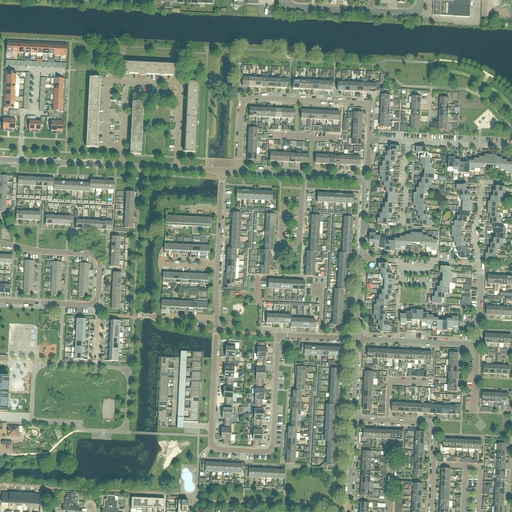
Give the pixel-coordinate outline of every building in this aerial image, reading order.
[(440,16),(453,17),(470,18),(471,0),(453,0),(454,2),(441,1),(434,1),(433,16),(440,16)] [(125,74),(142,75),(143,64),(125,63),(125,74)] [(142,75),(149,75),(159,76),(160,65),(143,64),(142,75)] [(159,76),(167,76),(177,77),(177,72),(178,72),(178,71),(177,71),(177,66),(160,65),(159,76)] [(89,95),(100,96),(100,78),(96,78),(95,78),(89,78),(89,95)] [(325,82),(324,91),(331,91),(331,84),(333,84),(333,80),(329,80),(329,82),(325,82)] [(375,93),(376,85),(379,85),(379,83),(376,83),(376,81),(373,81),(373,83),(369,82),(369,84),(369,93),(375,93)] [(188,83),(187,93),(187,100),(198,101),(199,83),(193,83),(193,82),(192,82),(192,83),(188,83)] [(89,95),(88,113),(99,113),(100,96),(89,95)] [(186,118),(197,118),(198,101),(187,100),(186,118)] [(131,120),(143,121),(143,103),(138,103),(138,102),(137,102),(137,103),(132,103),(131,120)] [(88,113),(87,130),(98,131),(99,113),(88,113)] [(186,118),(185,128),(185,135),(196,136),(197,118),(186,118)] [(131,120),(130,137),(142,138),(143,121),(131,120)] [(97,148),(98,131),(87,130),(86,148),(97,148)] [(185,135),(184,152),(195,153),(196,136),(185,135)] [(130,155),(141,155),(142,138),(130,137),(130,155)] [(273,192),(266,192),(266,201),(268,201),(274,207),(274,208),(275,201),(272,201),(273,193),(273,192)] [(166,216),(165,226),(192,227),(192,235),(200,235),(200,228),(211,228),(211,218),(166,216)] [(174,245),(164,244),(164,254),(169,254),(169,251),(173,251),(174,245)] [(183,245),(174,245),(173,251),(173,254),(178,254),(178,251),(182,252),(183,245)] [(192,246),(183,245),(182,252),(182,255),(187,255),(187,252),(191,252),(192,246)] [(201,246),(192,246),(191,252),(191,255),(196,255),(196,252),(200,253),(201,246)] [(200,253),(200,256),(205,256),(205,253),(209,253),(210,246),(201,246),(200,253)] [(163,280),(163,282),(172,283),(172,273),(163,273),(163,280)] [(181,274),(172,273),(172,283),(181,283),(181,274)] [(181,283),(190,284),(190,274),(181,274),(181,283)] [(199,275),(190,274),(190,284),(199,284),(199,281),(199,275)] [(199,281),(203,281),(203,284),(208,285),(208,275),(199,275),(199,281)] [(235,279),(226,279),(226,281),(224,281),(224,285),(224,288),(232,289),(232,286),(235,286),(235,282),(239,282),(239,280),(235,279)] [(162,301),(161,310),(166,311),(166,308),(170,308),(171,301),(162,301)] [(180,302),(171,301),(170,308),(170,311),(175,311),(175,308),(179,308),(180,302)] [(189,302),(180,302),(179,308),(179,311),(184,311),(184,308),(188,309),(189,302)] [(197,309),(198,303),(189,302),(188,309),(188,312),(193,312),(193,309),(197,309)] [(207,303),(198,303),(197,309),(197,312),(202,312),(202,309),(207,310),(207,303)] [(266,323),(272,323),(273,315),(269,314),(269,312),(267,312),(267,314),(266,314),(266,316),(263,316),(263,319),(266,320),(266,323)] [(333,320),(332,322),(326,328),(333,328),(333,326),(341,326),(342,320),(333,320)] [(226,346),(225,352),(235,352),(235,342),(228,341),(228,342),(229,342),(229,346),(226,346)] [(257,353),(266,354),(267,348),(264,348),(264,343),(265,343),(258,343),(257,353)] [(310,347),(311,347),(311,345),(301,344),(301,352),(304,352),(304,355),(310,355),(310,347)] [(186,362),(192,362),(201,363),(201,353),(192,352),(192,359),(186,359),(186,362)] [(234,362),(235,352),(225,352),(225,357),(228,357),(228,362),(234,362)] [(257,353),(256,363),(263,364),(263,359),(266,359),(266,354),(257,353)] [(161,358),(160,368),(169,368),(169,361),(174,361),(174,358),(161,358)] [(200,373),(201,363),(192,362),(191,369),(186,368),(185,372),(191,372),(200,373)] [(234,373),(234,362),(228,362),(228,367),(225,367),(224,372),(234,373)] [(263,368),(263,364),(256,363),(256,374),(265,374),(266,369),(263,368)] [(295,364),(295,373),(305,374),(306,368),(303,367),(303,364),(295,364)] [(169,378),(169,371),(174,371),(174,368),(169,368),(160,368),(160,378),(169,378)] [(200,382),(200,373),(191,372),(191,379),(185,378),(185,382),(191,382),(200,382)] [(233,383),(234,373),(224,372),(224,378),(227,378),(227,383),(233,383)] [(256,374),(255,384),(262,384),(262,380),(265,380),(265,374),(256,374)] [(0,412),(5,412),(7,413),(9,377),(0,376),(0,412)] [(160,378),(159,387),(168,388),(168,381),(173,381),(173,378),(169,378),(160,378)] [(184,392),(190,392),(199,392),(200,382),(191,382),(191,388),(185,388),(184,392)] [(233,393),(233,383),(227,383),(227,387),(224,387),(223,393),(233,393)] [(255,384),(255,394),(264,395),(265,389),(262,389),(262,384),(255,384)] [(159,387),(159,397),(168,398),(168,391),(173,391),(173,388),(168,388),(159,387)] [(199,402),(199,392),(190,392),(190,398),(184,398),(184,402),(190,402),(199,402)] [(232,404),(233,393),(223,393),(223,398),(226,398),(226,403),(232,404)] [(264,395),(255,394),(254,405),(261,405),(261,400),(264,400),(264,395)] [(167,408),(167,407),(167,401),(172,401),(172,398),(168,398),(159,397),(158,407),(167,408)] [(198,412),(199,402),(190,402),(190,408),(184,408),(183,412),(189,412),(198,412)] [(223,408),(222,413),(232,414),(232,404),(226,403),(226,408),(223,408)] [(372,404),(363,404),(363,410),(367,411),(366,415),(371,415),(371,411),(372,411),(372,404)] [(254,405),(254,415),(263,415),(264,410),(260,410),(261,405),(254,405)] [(453,406),(449,406),(449,415),(456,415),(456,414),(459,415),(460,415),(461,405),(453,405),(453,406)] [(158,407),(158,417),(167,418),(167,417),(167,411),(172,411),(172,408),(167,407),(167,408),(158,407)] [(189,418),(183,418),(183,421),(198,422),(198,412),(189,412),(189,418)] [(231,424),(232,414),(222,413),(222,419),(225,419),(225,424),(231,424)] [(263,421),(263,415),(254,415),(253,425),(260,425),(260,421),(263,421)] [(169,420),(171,420),(172,417),(169,416),(168,417),(167,417),(167,418),(158,417),(157,427),(168,428),(169,420)] [(222,428),(221,434),(231,434),(231,424),(225,424),(225,428),(222,428)] [(253,425),(253,435),(262,436),(263,430),(259,430),(260,425),(253,425)] [(8,437),(19,438),(19,427),(8,426),(8,437)] [(230,445),(231,434),(221,434),(221,439),(224,440),(224,444),(223,444),(230,445)] [(262,442),(262,436),(253,435),(252,446),(260,446),(259,446),(259,441),(262,442)] [(335,466),(335,460),(326,459),(326,462),(320,467),(320,468),(326,468),(327,466),(334,466),(335,466)] [(205,471),(211,472),(211,461),(202,461),(202,469),(205,469),(205,472),(205,471)] [(245,463),(236,462),(235,473),(241,473),(241,471),(245,471),(245,467),(245,463)] [(254,478),(255,467),(245,467),(245,471),(245,475),(248,475),(248,478),(248,477),(254,478)] [(400,485),(411,486),(410,490),(413,490),(422,490),(422,484),(414,484),(414,482),(401,481),(400,485)] [(63,511),(67,511),(71,511),(72,494),(67,494),(67,498),(66,498),(65,498),(64,505),(63,505),(63,511)] [(76,494),(72,494),(71,511),(75,511),(79,511),(79,506),(77,506),(78,499),(76,499),(76,498),(75,498),(76,494)] [(102,507),(102,511),(110,511),(111,496),(107,496),(107,500),(106,500),(104,500),(104,507),(102,507)] [(110,511),(118,511),(118,508),(117,508),(117,501),(116,501),(116,500),(115,500),(115,496),(111,496),(110,511)]
